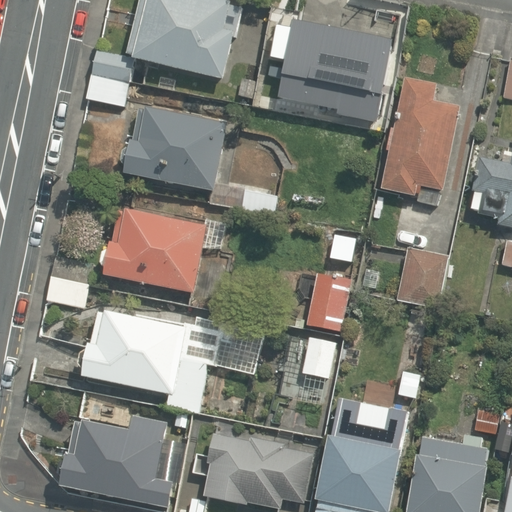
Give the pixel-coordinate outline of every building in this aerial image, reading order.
[(244,4),(224,0),(146,0),(133,56),(227,78),(244,4)] [(511,54),(508,53),(498,102),(511,105),(511,54)] [(135,65),(95,57),(85,101),(125,109),(135,65)] [(437,102),(440,84),(402,77),(383,190),(418,196),(420,186),(449,191),(463,106),(437,102)] [(231,125),(139,105),(125,170),(217,190),(231,125)] [(482,155),(472,214),(502,219),(500,229),(511,231),(511,144),(494,141),(491,157),(482,155)] [(279,192),(242,185),(237,214),(275,220),(279,192)] [(213,228),(122,206),(105,274),(196,297),(213,228)] [(409,249),(416,213),(380,206),(373,246),(409,253),(409,249)] [(352,266),(357,237),(333,233),(328,262),(352,266)] [(511,236),(507,235),(501,265),(511,267),(511,236)] [(439,304),(448,256),(409,249),(409,253),(400,297),(439,304)] [(353,279),(319,271),(307,325),(341,332),(353,279)] [(90,284),(47,275),(42,297),(85,306),(90,284)] [(84,374),(168,391),(165,408),(201,415),(204,398),(219,401),(226,367),(255,373),(261,340),(97,307),(84,374)] [(335,339),(308,336),(303,377),(330,380),(335,339)] [(341,396),(316,498),(312,511),(346,511),(348,506),(374,511),(386,511),(410,412),(341,396)] [(157,473),(170,421),(79,398),(58,483),(172,511),(180,478),(157,473)] [(311,449),(214,432),(203,493),(300,511),(311,449)] [(479,511),(492,451),(424,437),(408,511),(479,511)] [(511,511),(511,469),(502,511),(511,511)]
